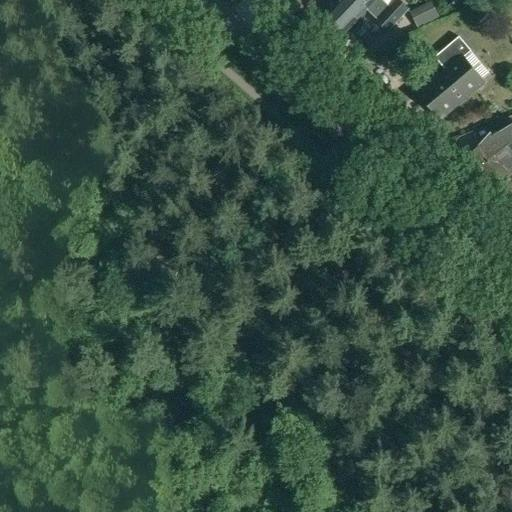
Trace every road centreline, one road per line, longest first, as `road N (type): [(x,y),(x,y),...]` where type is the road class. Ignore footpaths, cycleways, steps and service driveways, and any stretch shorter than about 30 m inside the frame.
road 1 (track): [(0,74),(367,511)]
road 2 (unclassified): [(511,264),(218,0)]
